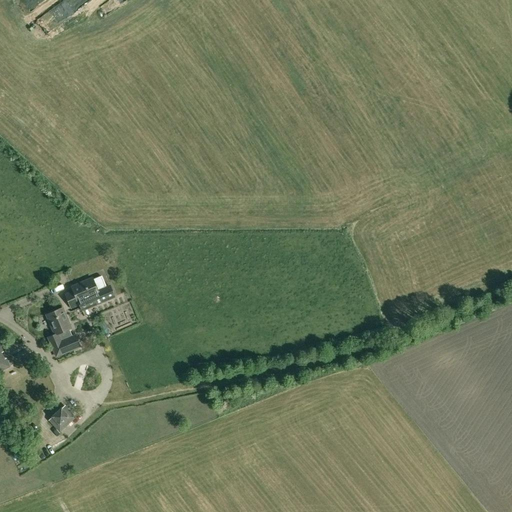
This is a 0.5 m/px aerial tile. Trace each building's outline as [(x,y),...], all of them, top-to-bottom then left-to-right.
[(93,279),(93,278),(72,287),(74,291),(66,294),(71,307),(80,304),(83,311),(116,297),(111,285),(106,287),(101,276),(93,279)] [(63,308),(46,315),(55,335),(48,337),(57,356),(81,346),(76,335),(72,337),(69,329),(71,328),(63,308)] [(99,376),(105,396),(149,383),(142,358),(128,362),(122,342),(87,353),(95,377),(99,376)] [(0,370),(10,366),(6,359),(3,361),(0,355),(0,353),(3,352),(0,346),(0,370)] [(114,419),(120,433),(178,409),(170,390),(136,405),(138,409),(114,419)] [(64,406),(50,419),(60,431),(74,417),(64,406)] [(126,448),(184,428),(179,412),(120,432),(126,448)]
